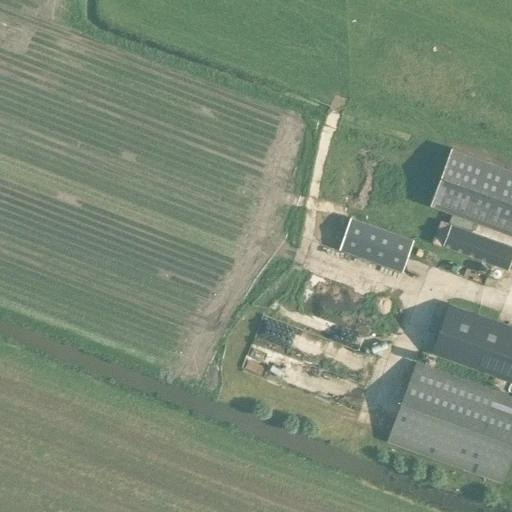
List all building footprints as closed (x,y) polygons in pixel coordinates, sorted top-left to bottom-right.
[(511,170),(451,148),(430,204),(511,234),(511,170)] [(402,271),(413,240),(352,219),(341,249),(402,271)] [(443,246),(451,225),(439,221),(432,241),(443,246)] [(443,246),(509,270),(511,261),(511,248),(451,225),(443,246)] [(511,327),(450,304),(444,321),(432,353),(511,381),(511,327)] [(325,385),(331,371),(256,340),(247,362),(285,378),(288,369),(325,385)] [(511,396),(417,362),(388,441),(502,482),(511,453),(511,396)]
